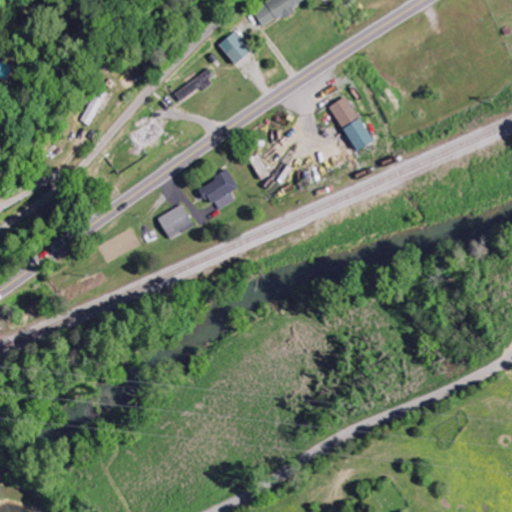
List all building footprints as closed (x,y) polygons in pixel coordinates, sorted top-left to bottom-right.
[(263,30),(297,11),(295,7),(306,0),(274,0),(253,11),(263,30)] [(257,53),(238,32),(223,45),(242,67),(257,53)] [(206,91),(220,79),(212,69),(179,96),(185,103),(204,88),(206,91)] [(360,154),(378,145),(354,97),(336,106),(360,154)] [(238,202),(234,195),(244,189),(234,172),(203,190),(210,201),(214,198),(222,211),(238,202)] [(197,230),(189,207),(164,216),(172,239),(197,230)]
